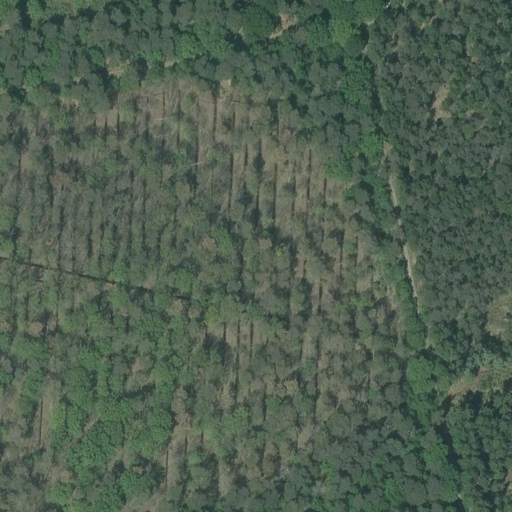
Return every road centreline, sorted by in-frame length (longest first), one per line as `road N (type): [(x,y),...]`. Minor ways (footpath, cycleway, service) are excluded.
road 1 (track): [(355,29),(462,511)]
road 2 (track): [(239,0),(251,52),(355,29)]
road 3 (track): [(477,0),(355,29)]
